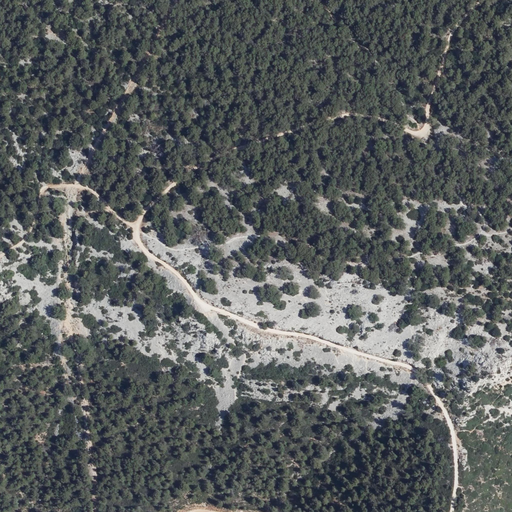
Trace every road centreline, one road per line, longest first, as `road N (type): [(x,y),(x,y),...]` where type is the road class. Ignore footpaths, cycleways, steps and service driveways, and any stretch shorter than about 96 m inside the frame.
road 1 (track): [(454,511),(457,437),(418,365),(209,306),(145,251),(135,226)]
road 2 (track): [(135,226),(182,174),(234,148),(346,113),(420,131),(432,119),(451,39),(479,0)]
road 3 (track): [(174,0),(76,185)]
